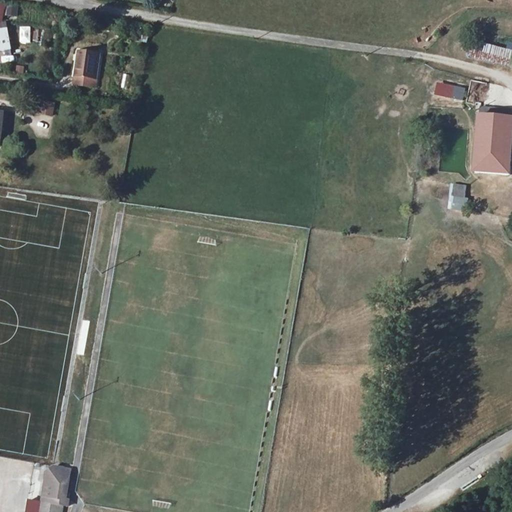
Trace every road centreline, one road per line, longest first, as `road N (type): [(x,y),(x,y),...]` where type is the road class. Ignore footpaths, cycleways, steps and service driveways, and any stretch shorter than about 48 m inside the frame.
road 1 (residential): [(44,0),(434,57),(511,80)]
road 2 (unclassified): [(391,511),(511,436)]
